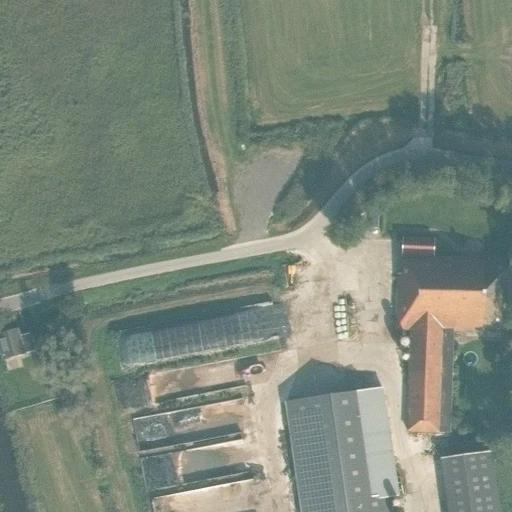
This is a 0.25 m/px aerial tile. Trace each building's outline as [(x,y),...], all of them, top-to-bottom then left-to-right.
[(452,330),(472,331),(472,327),(507,328),(509,263),(480,262),(480,259),(431,257),(432,239),(402,237),(401,274),(397,274),(395,329),(410,329),(406,431),(449,432),(452,330)] [(24,355),(24,354),(34,351),(29,333),(19,336),(17,329),(0,334),(0,349),(3,361),(24,355)] [(395,477),(382,388),(288,402),(304,511),(390,511),(385,479),(395,477)] [(449,511),(498,511),(489,450),(441,458),(449,511)] [(255,511),(254,489),(215,492),(216,511),(255,511)]
